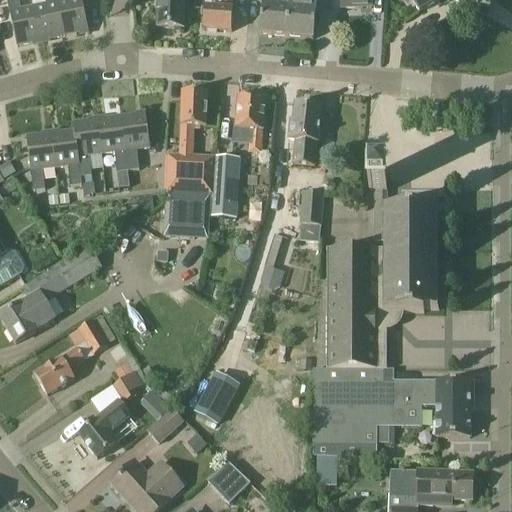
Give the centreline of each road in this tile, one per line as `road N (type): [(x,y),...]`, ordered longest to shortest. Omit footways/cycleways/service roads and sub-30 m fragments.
road 1 (residential): [(500,91),(502,511)]
road 2 (residential): [(121,63),(500,91)]
road 3 (residential): [(0,90),(121,63)]
